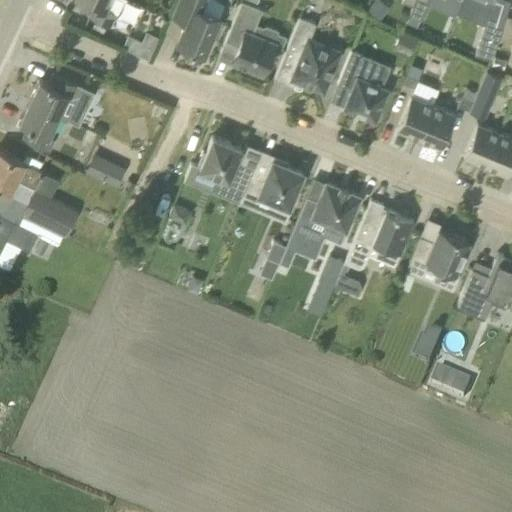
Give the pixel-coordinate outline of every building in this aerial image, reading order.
[(110,26),(116,13),(122,0),(82,0),(93,5),(88,15),(110,26)] [(204,53),(212,33),(222,23),(218,19),(220,15),(202,7),(204,0),(178,0),(173,14),(186,19),(177,42),(184,45),(193,54),(197,50),(204,53)] [(263,73),(275,40),(253,30),(262,8),(255,6),(243,0),(241,0),(240,0),(225,39),(238,45),(232,60),(263,73)] [(380,18),(390,7),(381,0),(374,0),(368,8),(380,18)] [(408,15),(414,0),(401,0),(401,1),(412,5),(408,15)] [(458,0),(461,1),(460,0),(414,0),(408,15),(419,20),(427,0),(458,0)] [(497,42),(505,15),(493,11),(486,34),(481,32),(475,54),(491,59),(494,53),(497,42)] [(511,16),(505,15),(497,42),(509,46),(511,36),(511,16)] [(323,90),(339,51),(309,38),(316,23),(299,16),(274,77),(293,85),(295,78),(323,90)] [(416,39),(400,32),(393,48),(409,54),(416,39)] [(375,119),(387,88),(382,85),(390,65),(351,48),(337,82),(351,87),(344,106),(354,110),(353,111),(354,111),(355,111),(363,115),(364,115),(375,119)] [(80,84),(54,71),(49,82),(40,78),(29,100),(59,114),(69,93),(74,96),(80,84)] [(403,81),(414,85),(418,77),(406,72),(403,81)] [(417,141),(432,103),(410,94),(396,127),(410,133),(409,135),(417,139),(416,140),(417,141)] [(468,110),(472,101),(460,97),(456,105),(468,110)] [(49,149),(55,138),(49,135),(59,114),(29,100),(19,122),(28,126),(23,137),(49,149)] [(480,115),(483,106),(472,101),(468,110),(480,115)] [(441,146),(455,113),(432,103),(418,139),(426,143),(427,140),(441,146)] [(484,167),(499,131),(476,122),(463,155),(476,161),(475,163),(484,167)] [(507,173),(511,161),(511,136),(499,131),(484,167),(493,170),(493,168),(507,173)] [(235,160),(241,147),(212,134),(205,150),(203,149),(197,162),(200,164),(199,166),(216,173),(223,181),(232,188),(242,193),(260,148),(259,148),(258,149),(259,149),(252,167),(235,160)] [(260,148),(242,193),(239,201),(285,220),(292,204),(289,202),(295,188),(298,189),(303,176),(300,175),(302,171),(272,159),(259,153),(261,149),(262,149),(260,148)] [(29,166),(23,163),(24,161),(0,149),(0,212),(19,221),(21,215),(61,234),(63,235),(76,209),(50,196),(59,179),(29,166)] [(86,170),(118,184),(126,164),(95,150),(86,170)] [(346,230),(360,195),(325,181),(317,200),(306,195),(295,223),(302,226),(307,214),(325,221),(320,232),(340,240),(345,229),(346,230)] [(370,197),(344,260),(347,262),(359,266),(363,264),(368,252),(393,263),(398,252),(399,252),(413,219),(382,206),(383,202),(370,197)] [(168,215),(183,221),(188,207),(173,202),(168,215)] [(29,248),(36,233),(37,230),(19,221),(0,212),(0,251),(7,237),(29,248)] [(21,215),(19,221),(37,230),(36,233),(41,236),(51,240),(53,241),(57,243),(59,239),(61,234),(21,215)] [(420,234),(405,269),(415,273),(421,257),(439,265),(433,280),(452,288),(460,272),(458,271),(469,245),(467,244),(469,240),(439,227),(434,240),(420,234)] [(266,255),(279,260),(285,244),(273,239),(266,255)] [(285,244),(279,260),(283,262),(288,265),(295,249),(285,244)] [(505,306),(511,288),(511,257),(497,252),(489,270),(488,274),(471,267),(456,305),(484,317),(491,301),(505,306)] [(340,271),(334,284),(344,288),(348,280),(345,273),(343,272),(340,271)] [(437,367),(430,384),(443,390),(450,372),(437,367)]
